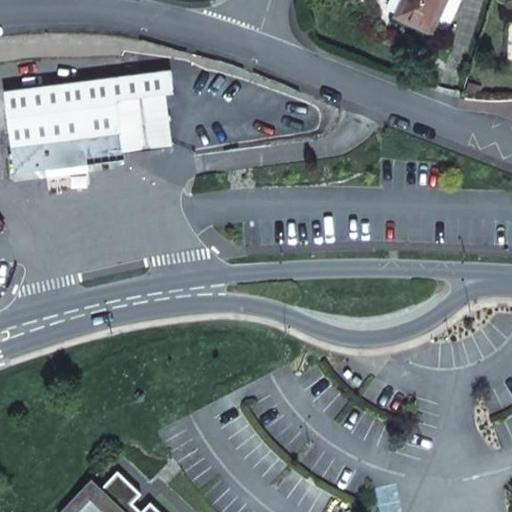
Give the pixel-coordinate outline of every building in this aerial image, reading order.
[(404,0),(397,17),(432,33),(446,0),(404,0)] [(123,160),(123,153),(172,146),(166,94),(173,93),(171,72),(6,93),(15,173),(47,169),(88,163),(119,160),(123,160)] [(90,175),(88,163),(47,169),(48,180),(90,175)] [(97,494),(84,508),(88,511),(154,511),(151,508),(146,511),(136,511),(133,508),(145,494),(118,471),(97,494)] [(88,511),(84,508),(97,494),(91,487),(67,511),(88,511)]
